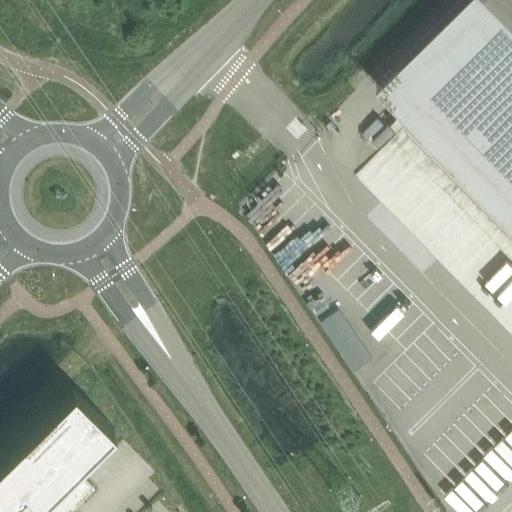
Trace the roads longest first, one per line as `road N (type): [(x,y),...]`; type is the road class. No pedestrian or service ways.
road 1 (unclassified): [(198,401),(108,230)]
road 2 (unclassified): [(80,250),(198,401)]
road 3 (tertiary): [(201,55),(88,139)]
road 4 (tertiary): [(113,163),(165,112),(201,55)]
road 5 (unclassified): [(198,401),(273,511)]
